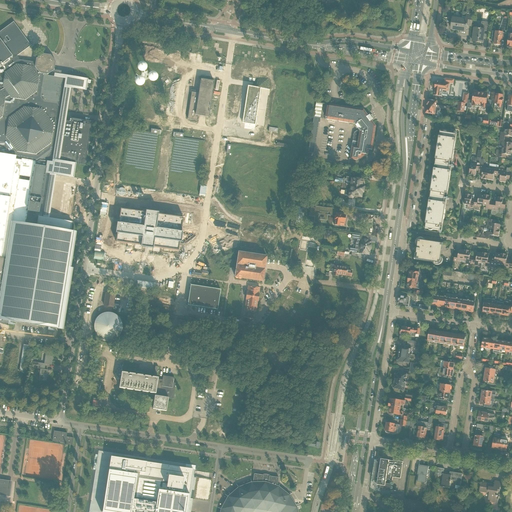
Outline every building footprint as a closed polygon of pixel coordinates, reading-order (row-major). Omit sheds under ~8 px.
[(452,18),(451,29),(461,30),(460,34),(465,35),(467,25),(471,26),(473,14),(474,5),(468,5),(467,13),(463,13),(462,19),(452,18)] [(501,45),(503,33),(506,33),(506,31),(508,19),(503,18),(503,20),(498,32),(496,31),(496,33),(492,33),(491,40),(495,40),(494,44),(495,44),(495,45),(498,45),(501,45)] [(0,74),(18,62),(17,60),(15,57),(31,46),(13,22),(0,31),(0,74)] [(473,39),(473,41),(477,42),(483,43),(483,37),(484,34),(484,31),(489,31),(489,26),(490,23),(486,22),(485,22),(482,22),(481,24),(474,23),(474,24),(474,28),(474,29),(475,29),(474,34),(474,39),(473,39)] [(151,82),(147,74),(154,71),(149,62),(142,65),(147,75),(139,79),(143,86),(151,82)] [(191,92),(191,93),(190,98),(192,98),(190,115),(188,115),(187,119),(197,120),(198,117),(196,117),(197,115),(208,117),(208,116),(207,116),(213,82),(214,82),(214,81),(201,79),(201,80),(202,80),(201,83),(199,92),(197,92),(197,91),(197,93),(191,92)] [(435,89),(434,95),(435,96),(435,98),(441,99),(442,96),(443,90),(448,91),(449,83),(453,83),(453,80),(446,79),(445,84),(438,82),(437,82),(435,82),(434,89),(435,89)] [(247,86),(243,123),(255,125),(259,96),(261,96),(262,88),(247,86)] [(467,103),(467,108),(472,108),(475,109),(475,106),(479,107),(481,93),(476,93),(477,91),(474,91),(473,96),(473,101),(468,100),(467,103)] [(481,93),(479,107),(482,107),(482,110),(485,110),(487,93),(485,92),(485,94),(481,93)] [(495,94),(495,99),(494,104),(494,107),(498,107),(497,110),(501,110),(501,104),(502,104),(502,98),(503,95),(500,95),(499,94),(497,94),(496,94),(495,94)] [(428,105),(428,107),(440,109),(441,106),(436,105),(436,101),(428,100),(428,101),(427,104),(428,104),(427,105),(428,105)] [(325,117),(327,117),(327,119),(354,123),(359,131),(358,142),(352,141),(349,159),(350,159),(349,159),(357,160),(357,159),(359,159),(363,156),(364,154),(367,155),(368,149),(371,150),(375,126),(371,120),(372,119),(372,118),(370,115),(370,116),(369,114),(367,116),(366,114),(372,110),(366,114),(363,110),(329,104),(329,106),(327,106),(325,117)] [(440,109),(428,107),(427,109),(427,108),(427,109),(426,109),(426,112),(426,113),(430,114),(431,114),(433,114),(432,117),(437,118),(437,117),(438,117),(440,116),(440,114),(439,112),(438,112),(438,111),(440,111),(440,109)] [(0,322),(8,323),(8,321),(62,330),(72,268),(66,267),(70,245),(67,244),(68,241),(70,241),(72,231),(69,231),(71,222),(48,218),(55,175),(72,177),(74,163),(88,165),(86,165),(85,165),(85,162),(86,160),(87,150),(90,131),(92,121),(91,121),(87,121),(88,120),(70,117),(69,121),(64,121),(63,132),(61,141),(53,139),(40,137),(35,136),(29,135),(30,134),(19,132),(18,134),(10,132),(7,149),(6,156),(0,154),(0,322)] [(61,141),(63,132),(41,129),(14,124),(11,124),(10,132),(18,134),(19,132),(30,134),(29,135),(35,136),(40,137),(53,139),(61,141)] [(501,132),(500,138),(507,139),(507,136),(511,136),(511,130),(511,131),(511,130),(510,130),(510,129),(509,129),(509,130),(508,130),(505,130),(504,133),(501,132)] [(424,211),(424,212),(424,213),(425,214),(426,214),(427,215),(425,228),(428,229),(429,230),(430,230),(431,230),(432,230),(433,230),(433,229),(439,230),(441,231),(442,231),(446,200),(447,197),(451,167),(452,165),(454,146),(456,134),(454,134),(448,133),(447,132),(446,132),(446,131),(445,131),(444,131),(443,132),(440,132),(438,145),(437,145),(435,146),(434,147),(434,148),(434,149),(435,150),(436,150),(436,151),(437,151),(433,178),(432,177),(431,178),(430,178),(429,179),(429,180),(430,181),(430,182),(431,182),(432,182),(428,209),(427,209),(426,209),(425,210),(424,211)] [(502,145),(502,148),(511,149),(511,147),(511,143),(506,143),(507,139),(500,138),(499,144),(502,145)] [(511,149),(502,148),(501,150),(497,150),(496,156),(506,158),(506,154),(511,155),(510,155),(511,156),(511,149)] [(476,169),(479,170),(480,165),(481,159),(475,158),(474,157),(473,157),(472,157),(471,157),(471,158),(471,159),(471,160),(470,168),(470,169),(469,169),(469,170),(469,171),(470,171),(469,174),(469,175),(475,176),(475,175),(476,169)] [(481,179),(487,179),(489,167),(480,165),(479,170),(479,173),(482,174),(481,178),(481,179)] [(504,170),(504,169),(504,168),(503,167),(502,166),(501,166),(500,167),(499,168),(498,168),(497,175),(500,175),(500,181),(499,181),(506,182),(505,182),(506,179),(509,180),(511,169),(507,168),(506,170),(504,170)] [(498,168),(489,167),(487,179),(493,180),(494,174),(497,175),(498,168)] [(336,178),(335,182),(342,183),(342,184),(361,187),(361,186),(362,180),(358,179),(356,178),(353,177),(353,178),(346,177),(346,179),(343,179),(336,178)] [(331,180),(329,183),(332,184),(342,186),(341,187),(345,188),(345,187),(350,188),(350,190),(349,190),(346,190),(345,191),(344,195),(345,196),(348,196),(349,197),(352,198),(353,197),(353,196),(361,197),(362,192),(363,192),(364,187),(361,186),(361,187),(342,184),(342,183),(335,182),(334,182),(331,180)] [(468,205),(467,209),(473,210),(474,202),(471,202),(472,196),(472,195),(466,194),(466,195),(464,205),(468,205)] [(480,205),(483,205),(485,195),(479,194),(478,195),(479,195),(478,199),(475,199),(474,202),(473,210),(479,211),(480,205)] [(486,209),(492,210),(493,203),(489,203),(490,197),(491,197),(491,196),(485,195),(483,205),(486,206),(486,209)] [(493,203),(492,210),(491,215),(494,215),(497,213),(498,208),(505,209),(506,202),(502,201),(503,198),(497,197),(497,198),(496,204),(493,203)] [(315,206),(314,210),(317,210),(317,213),(321,214),(320,218),(322,218),(321,219),(323,219),(324,219),(325,219),(326,215),(330,216),(330,215),(335,216),(334,220),(335,220),(334,225),(335,225),(335,226),(338,226),(338,225),(339,226),(339,225),(344,225),(345,216),(345,214),(342,214),(340,213),(340,210),(315,206)] [(122,209),(118,242),(146,246),(147,243),(153,244),(153,246),(180,250),(185,218),(122,209)] [(486,228),(486,229),(499,231),(500,225),(495,224),(494,224),(494,221),(491,220),(488,219),(487,226),(486,228)] [(486,229),(484,228),(483,231),(486,232),(485,238),(493,239),(494,236),(498,236),(498,237),(499,231),(486,229)] [(350,248),(350,251),(355,252),(355,253),(358,254),(358,252),(368,254),(369,251),(370,250),(370,249),(369,248),(369,247),(370,246),(370,245),(370,244),(370,241),(368,241),(369,237),(362,236),(357,235),(352,234),(352,238),(357,239),(357,242),(356,242),(355,249),(350,248)] [(414,259),(433,262),(440,263),(443,243),(418,239),(417,247),(416,246),(416,247),(415,247),(414,247),(414,248),(414,250),(414,251),(414,252),(415,252),(416,252),(416,253),(415,253),(414,259)] [(454,260),(454,262),(459,263),(459,264),(463,264),(463,263),(463,260),(465,250),(459,249),(459,250),(458,256),(455,255),(454,260)] [(463,263),(463,264),(466,265),(466,264),(472,265),(473,258),(470,258),(470,252),(471,252),(471,251),(465,250),(463,260),(463,263)] [(235,277),(263,281),(266,257),(239,252),(235,277)] [(478,263),(481,263),(483,253),(477,252),(477,253),(476,259),(473,258),(472,265),(478,266),(478,263)] [(481,263),(481,267),(484,267),(490,268),(490,266),(491,261),(488,260),(489,254),(483,253),(481,263)] [(491,261),(490,266),(496,266),(496,267),(499,268),(499,267),(500,264),(501,254),(495,253),(496,253),(495,258),(495,259),(491,259),(491,261)] [(499,267),(499,268),(502,268),(502,267),(508,268),(509,262),(506,261),(507,255),(501,254),(500,264),(499,267)] [(338,274),(340,275),(341,267),(334,266),(334,265),(330,264),(329,272),(333,272),(333,275),(337,276),(338,274)] [(341,267),(340,275),(350,276),(351,271),(347,271),(347,268),(341,267)] [(408,272),(408,274),(409,274),(408,279),(417,280),(423,281),(424,273),(424,272),(423,272),(424,268),(420,267),(419,273),(414,272),(409,271),(409,272),(408,272)] [(406,284),(406,286),(407,286),(407,287),(417,289),(417,293),(422,294),(423,290),(422,290),(423,281),(417,280),(408,279),(407,284),(406,284)] [(191,285),(187,305),(217,309),(220,289),(191,285)] [(248,286),(243,317),(253,319),(254,313),(252,313),(252,311),(256,312),(260,288),(248,286)] [(104,306),(111,307),(113,294),(106,293),(104,306)] [(441,307),(444,307),(446,294),(443,293),(443,297),(439,296),(438,306),(439,306),(438,307),(441,307)] [(397,302),(397,303),(398,303),(406,305),(406,304),(408,305),(408,307),(402,306),(431,311),(431,310),(430,310),(431,306),(419,305),(419,307),(412,306),(413,295),(407,294),(407,298),(399,296),(398,300),(397,300),(397,302)] [(451,298),(450,308),(450,309),(453,309),(455,309),(458,295),(452,294),(451,298)] [(483,298),(482,306),(484,307),(483,312),(486,313),(489,314),(489,313),(491,301),(491,299),(483,298)] [(489,313),(495,314),(497,301),(494,301),(494,300),(491,299),(491,301),(489,313)] [(495,314),(502,315),(503,306),(503,302),(497,301),(495,314)] [(503,306),(502,315),(508,316),(508,312),(511,312),(511,303),(503,302),(503,306)] [(95,323),(95,324),(95,326),(95,327),(95,328),(95,329),(96,330),(96,331),(97,332),(97,333),(98,334),(98,335),(99,336),(100,336),(101,337),(102,338),(103,338),(104,338),(105,339),(106,339),(107,339),(108,339),(110,339),(111,339),(112,339),(113,338),(114,338),(115,337),(116,337),(117,336),(117,335),(118,334),(119,333),(119,332),(120,331),(120,330),(121,329),(121,328),(121,327),(121,326),(121,325),(121,324),(120,323),(120,322),(120,321),(119,320),(118,319),(118,318),(117,317),(116,316),(115,316),(114,315),(113,314),(112,314),(111,314),(110,313),(109,313),(108,313),(107,313),(105,314),(104,314),(103,314),(102,315),(101,315),(100,316),(99,317),(98,318),(97,319),(97,320),(96,321),(96,322),(95,323)] [(400,331),(399,333),(400,333),(400,334),(410,336),(410,335),(415,336),(415,337),(418,337),(419,335),(419,334),(420,329),(416,328),(416,329),(406,328),(406,327),(404,327),(403,327),(402,327),(401,330),(401,329),(400,330),(400,331)] [(436,331),(433,345),(434,345),(436,345),(436,342),(440,342),(441,332),(438,331),(438,332),(436,331)] [(447,333),(445,347),(446,347),(448,347),(448,344),(452,344),(453,334),(453,333),(450,333),(447,333)] [(459,335),(457,349),(458,349),(459,349),(460,345),(464,346),(465,340),(466,337),(465,337),(465,335),(459,335)] [(485,351),(487,352),(489,339),(483,338),(482,343),(481,347),(485,348),(485,351)] [(399,352),(399,353),(410,355),(411,350),(413,350),(414,348),(416,349),(416,348),(417,348),(418,342),(413,341),(412,347),(402,345),(401,346),(400,346),(399,349),(398,352),(399,352)] [(23,347),(19,371),(25,372),(29,348),(23,347)] [(44,363),(51,365),(51,364),(52,358),(53,354),(50,353),(46,352),(45,356),(46,356),(45,363),(44,363)] [(398,356),(397,360),(398,360),(399,361),(399,362),(398,364),(403,365),(404,362),(409,363),(409,358),(414,359),(415,355),(410,355),(399,353),(398,356)] [(440,368),(442,368),(453,370),(454,363),(444,362),(444,361),(441,361),(440,368)] [(439,370),(438,375),(439,375),(439,377),(446,378),(447,376),(452,376),(453,370),(445,369),(442,368),(440,368),(440,370),(439,370)] [(486,368),(485,375),(495,377),(496,374),(495,373),(495,370),(486,368)] [(39,376),(39,380),(46,381),(46,377),(47,370),(48,370),(44,370),(40,369),(39,376)] [(119,387),(142,391),(155,393),(153,408),(166,410),(168,398),(173,398),(173,399),(175,383),(173,382),(173,378),(163,376),(163,379),(122,372),(119,387)] [(396,374),(395,380),(405,382),(406,378),(408,379),(409,378),(409,377),(409,375),(404,374),(399,373),(398,375),(396,374)] [(485,375),(484,382),(488,382),(487,384),(496,386),(498,377),(495,377),(485,375)] [(393,384),(393,387),(394,387),(394,388),(394,392),(399,392),(400,390),(404,390),(405,385),(409,386),(409,385),(409,384),(409,383),(405,382),(395,380),(394,384),(393,384)] [(450,392),(439,390),(438,393),(439,394),(439,400),(444,400),(444,398),(449,399),(450,392)] [(481,396),(481,397),(495,399),(496,391),(492,391),(492,392),(487,391),(482,390),(481,396)] [(390,399),(389,406),(403,408),(403,404),(407,405),(407,402),(411,402),(411,397),(405,396),(405,401),(404,400),(404,401),(390,399)] [(481,397),(480,404),(484,404),(484,407),(491,408),(491,405),(490,405),(490,402),(493,402),(494,402),(495,399),(481,397)] [(433,409),(432,413),(436,414),(436,413),(446,415),(447,407),(439,406),(439,403),(436,403),(436,404),(431,403),(431,408),(433,409)] [(402,415),(401,420),(407,421),(408,416),(405,415),(406,409),(403,408),(389,406),(388,413),(402,415)] [(479,412),(478,420),(483,420),(488,421),(488,418),(494,418),(495,415),(491,414),(484,413),(479,412)] [(425,438),(427,423),(417,421),(416,427),(419,427),(417,437),(425,438)] [(385,426),(385,429),(385,430),(385,431),(386,431),(390,432),(395,432),(396,429),(397,429),(398,425),(397,424),(386,423),(386,426),(385,426)] [(435,439),(442,440),(444,425),(441,425),(440,428),(437,427),(435,439)] [(474,445),(481,447),(482,442),(483,434),(480,434),(480,430),(476,429),(474,445)] [(68,444),(72,445),(73,438),(68,437),(66,437),(67,433),(54,431),(52,441),(68,444)] [(494,436),(492,448),(499,449),(501,440),(501,437),(494,436)] [(501,440),(499,449),(506,451),(508,441),(507,441),(508,438),(505,438),(504,440),(501,440)] [(102,511),(186,511),(193,474),(193,469),(111,456),(102,511)] [(379,475),(377,486),(383,487),(382,491),(401,494),(402,484),(401,484),(405,463),(399,462),(399,463),(392,462),(393,460),(381,458),(379,470),(381,470),(380,476),(379,475)] [(416,486),(415,486),(421,487),(422,484),(426,485),(427,477),(426,477),(427,476),(428,472),(428,467),(419,465),(418,470),(417,474),(419,475),(418,476),(417,476),(416,486)] [(462,474),(454,473),(450,472),(449,473),(444,472),(444,469),(437,468),(436,476),(443,477),(441,487),(449,488),(450,482),(451,482),(451,481),(456,481),(455,485),(461,486),(462,474)] [(297,511),(296,507),(300,506),(300,505),(296,507),(289,495),(292,493),(292,492),(289,495),(278,487),(280,483),(278,487),(277,486),(278,477),(269,476),(263,475),(254,474),(253,482),(251,483),(251,478),(250,478),(251,483),(239,487),(236,484),(238,488),(228,496),(225,494),(224,494),(228,497),(221,509),(217,507),(217,508),(221,509),(220,511),(297,511)] [(198,478),(196,495),(203,495),(203,499),(209,499),(211,479),(198,478)] [(5,480),(0,479),(0,493),(8,494),(9,485),(5,484),(5,480)] [(480,487),(479,491),(489,493),(488,500),(492,501),(492,503),(497,504),(498,502),(499,497),(505,498),(506,494),(499,493),(499,491),(500,487),(501,482),(494,481),(494,486),(489,485),(489,484),(481,482),(480,487)]
